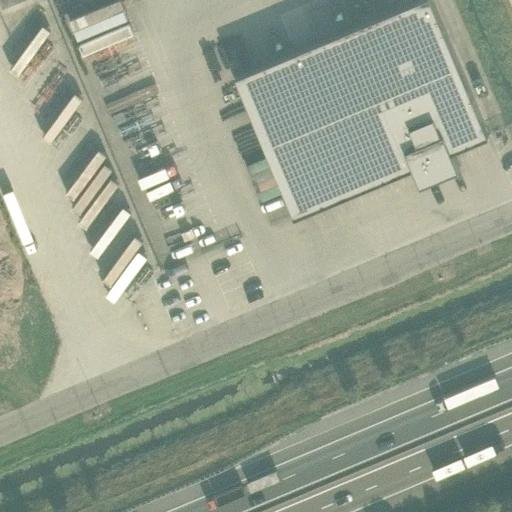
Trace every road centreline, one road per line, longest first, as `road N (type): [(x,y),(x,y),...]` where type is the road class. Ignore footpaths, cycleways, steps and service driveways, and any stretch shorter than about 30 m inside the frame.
road 1 (unclassified): [(0,435),(511,218)]
road 2 (motorway): [(511,382),(204,511)]
road 3 (unknown): [(0,161),(91,396)]
road 4 (motorway): [(313,511),(511,428)]
